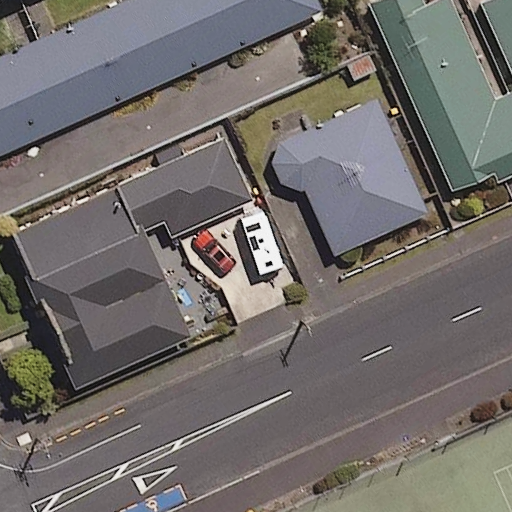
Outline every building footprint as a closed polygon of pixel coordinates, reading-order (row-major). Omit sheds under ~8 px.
[(0,159),(329,12),(324,0),(134,0),(0,60),(0,159)] [(430,0),(385,0),(375,5),(459,194),(501,175),(504,182),(511,178),(511,0),(496,0),(488,4),(511,58),(511,93),(502,98),(458,0),(443,0),(433,5),(430,0)] [(437,214),(383,98),(286,143),(279,164),(288,184),(310,191),(341,258),(437,214)] [(231,139),(128,187),(149,232),(171,221),(179,238),(260,201),(231,139)] [(86,390),(201,338),(153,232),(38,284),(86,390)]
